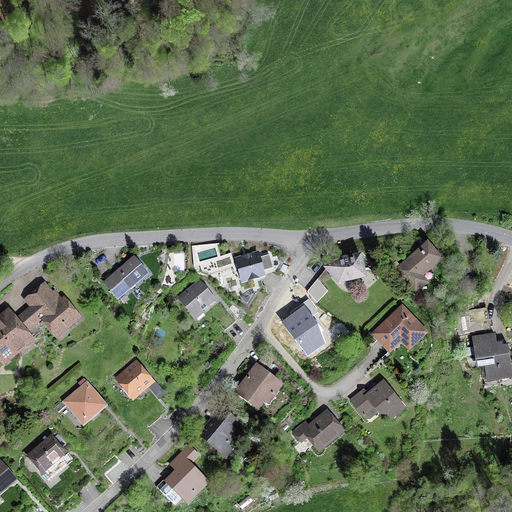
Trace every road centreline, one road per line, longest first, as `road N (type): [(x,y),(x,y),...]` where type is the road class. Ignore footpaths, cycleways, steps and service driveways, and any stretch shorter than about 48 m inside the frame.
road 1 (residential): [(87,511),(152,455),(257,328),(309,236)]
road 2 (residential): [(309,236),(101,240),(29,263)]
road 3 (residential): [(511,238),(450,224),(309,236)]
